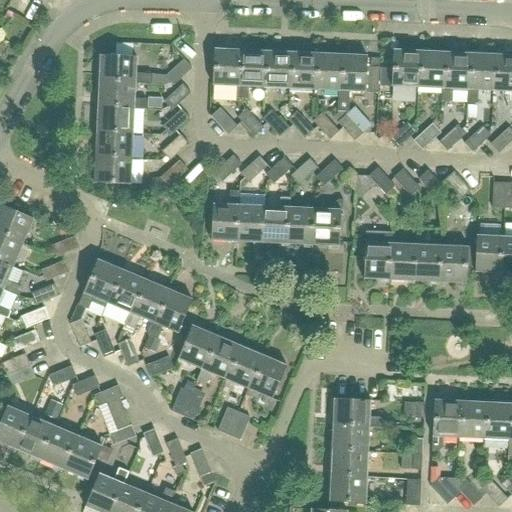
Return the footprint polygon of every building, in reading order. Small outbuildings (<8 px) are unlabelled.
[(115,44),(114,56),(137,57),(137,45),(115,44)] [(238,88),(240,51),(214,50),(212,87),(237,88),(238,88)] [(417,89),(419,51),(392,50),(391,69),(390,87),(417,89)] [(263,89),(265,52),(240,51),(238,88),(237,88),(237,99),(248,99),(248,89),(263,89)] [(442,90),(444,53),(419,51),(417,89),(441,90),(442,90)] [(265,52),(263,89),(288,90),(290,53),(265,52)] [(314,91),(315,54),(290,53),(288,90),(314,91)] [(468,91),(469,54),(444,53),(442,90),(441,90),(441,101),(452,102),(452,90),(467,91),(468,91)] [(339,93),(341,55),(315,54),(314,91),(338,93),(339,93)] [(493,92),(494,55),(469,54),(468,91),(467,91),(467,103),(477,104),(478,92),(493,92)] [(379,68),(366,68),(367,56),(341,55),(339,93),(338,93),(337,111),(349,111),(349,93),(378,94),(379,68)] [(511,56),(494,55),(493,92),(511,93),(511,56)] [(99,56),(98,82),(135,84),(135,83),(151,84),(152,74),(136,73),(137,57),(99,56)] [(173,86),(179,81),(192,69),(183,59),(164,76),(173,86)] [(380,87),(390,87),(391,69),(381,68),(380,87)] [(152,75),(151,85),(164,85),(171,83),(164,76),(152,75)] [(135,99),(135,84),(98,82),(97,107),(134,109),(145,110),(146,100),(135,99)] [(172,111),(177,106),(191,94),(182,85),(164,102),(172,111)] [(133,135),(134,109),(97,107),(96,133),(133,135)] [(221,109),(211,117),(227,136),(237,127),(221,109)] [(237,118),(242,123),(254,137),(263,128),(246,109),(237,118)] [(171,136),(177,132),(190,120),(181,110),(163,127),(171,136)] [(262,119),(267,125),(279,138),(289,130),(271,111),(262,119)] [(287,120),(293,126),(304,139),(314,131),(297,112),(287,120)] [(312,122),(318,127),(330,140),(339,132),(322,113),(312,122)] [(337,122),(343,129),(354,141),(363,133),(346,114),(337,122)] [(407,123),(388,140),(396,150),(415,132),(407,123)] [(432,124),(413,141),(421,150),(440,133),(432,124)] [(457,125),(438,142),(446,151),(465,134),(457,125)] [(483,126),(463,143),(472,153),(491,136),(483,126)] [(511,131),(508,127),(489,145),(498,154),(511,141),(511,131)] [(132,160),(133,135),(96,133),(95,158),(132,160)] [(170,161),(175,157),(189,145),(180,135),(161,152),(170,161)] [(233,155),(214,172),(223,182),(242,165),(233,155)] [(248,183),(267,166),(259,157),(240,174),(248,183)] [(131,186),(132,160),(95,158),(93,184),(131,186)] [(273,184),(293,167),(284,158),(265,175),(273,184)] [(299,186),(318,169),(309,159),(290,176),(299,186)] [(324,187),(343,170),(334,160),(315,177),(324,187)] [(187,170),(179,161),(160,178),(169,187),(187,170)] [(394,187),(390,182),(377,168),(368,177),(385,196),(394,187)] [(419,188),(414,183),(402,170),(393,178),(410,196),(419,188)] [(444,189),(440,184),(428,171),(418,179),(435,198),(444,189)] [(470,190),(457,175),(453,172),(444,180),(461,199),(470,190)] [(491,208),(503,209),(505,184),(493,183),(491,208)] [(511,184),(505,184),(503,209),(511,209),(511,184)] [(212,205),(212,206),(210,242),(237,243),(239,206),(240,206),(240,192),(230,191),(229,206),(212,205)] [(264,207),(262,244),(288,245),(289,208),(290,208),(290,198),(280,197),(279,208),(264,207)] [(330,210),(314,209),(313,246),(339,247),(340,210),(343,210),(343,200),(338,200),(330,206),(330,210)] [(0,233),(24,243),(34,219),(0,205),(0,233)] [(239,206),(237,243),(262,244),(264,207),(240,206),(239,206)] [(289,208),(288,245),(313,246),(314,209),(290,208),(289,208)] [(389,282),(391,244),(392,233),(365,232),(363,280),(389,282)] [(0,261),(14,267),(24,243),(0,233),(0,261)] [(501,275),(502,238),(476,236),(474,274),(501,275)] [(80,249),(75,237),(51,246),(56,258),(80,249)] [(511,237),(502,238),(501,275),(511,275),(511,237)] [(416,245),(391,244),(389,282),(415,283),(416,245)] [(441,246),(416,245),(415,283),(440,284),(441,246)] [(468,247),(441,246),(440,284),(466,285),(468,247)] [(106,304),(120,270),(97,260),(78,306),(88,310),(92,299),(106,304)] [(8,280),(14,267),(0,261),(0,288),(4,290),(19,296),(23,287),(8,280)] [(46,282),(53,280),(69,273),(65,262),(41,271),(46,282)] [(145,280),(120,270),(106,304),(128,314),(131,315),(145,280)] [(153,324),(168,289),(145,280),(131,315),(128,314),(124,325),(134,329),(139,318),(152,323),(153,324)] [(59,296),(55,285),(32,294),(36,305),(59,296)] [(0,299),(4,290),(0,288),(0,314),(18,322),(20,316),(10,312),(6,308),(0,305),(0,299)] [(153,324),(152,323),(147,335),(157,339),(162,328),(178,334),(193,300),(168,289),(153,324)] [(50,319),(45,307),(22,317),(26,329),(50,319)] [(82,320),(70,325),(79,348),(91,344),(82,320)] [(201,370),(216,336),(192,326),(177,360),(201,370)] [(40,342),(36,331),(12,340),(16,352),(40,342)] [(94,335),(97,342),(104,359),(115,354),(105,331),(94,335)] [(224,380),(239,346),(216,336),(201,370),(196,382),(205,386),(210,374),(224,380)] [(127,368),(138,364),(129,341),(118,345),(127,368)] [(248,390),(262,356),(239,346),(224,380),(248,390)] [(2,364),(7,375),(30,366),(26,354),(2,364)] [(248,390),(272,400),(286,366),(262,356),(248,390)] [(169,357),(146,366),(150,378),(173,369),(169,357)] [(35,377),(30,366),(7,375),(11,386),(35,377)] [(53,387),(77,378),(72,367),(49,376),(53,387)] [(76,397),(100,388),(95,376),(72,385),(76,397)] [(118,386),(101,393),(95,395),(99,407),(103,406),(114,432),(131,426),(120,399),(123,398),(118,386)] [(181,388),(172,409),(171,411),(182,416),(192,393),(181,388)] [(192,393),(182,416),(193,421),(203,398),(192,393)] [(371,401),(368,401),(334,399),(332,426),(369,428),(380,429),(381,418),(370,418),(371,401)] [(458,439),(460,402),(433,400),(431,438),(432,438),(431,451),(437,451),(442,447),(442,438),(458,439)] [(485,403),(460,402),(458,439),(484,440),(485,403)] [(423,419),(424,403),(415,403),(414,419),(423,419)] [(509,441),(511,404),(485,403),(484,440),(509,441)] [(7,406),(0,422),(0,443),(17,451),(31,416),(7,406)] [(228,436),(238,413),(227,408),(217,431),(228,436)] [(228,436),(240,441),(250,418),(238,413),(228,436)] [(31,416),(17,451),(40,461),(55,426),(31,416)] [(55,426),(40,461),(63,471),(78,436),(55,426)] [(132,426),(131,426),(114,432),(108,435),(113,446),(137,437),(132,426)] [(368,453),(369,428),(332,426),(331,451),(368,453)] [(164,453),(161,446),(155,430),(143,434),(152,458),(164,453)] [(78,436),(63,471),(88,481),(102,447),(78,436)] [(187,463),(184,457),(177,439),(166,444),(176,468),(187,463)] [(413,439),(412,455),(421,456),(422,439),(413,439)] [(211,473),(202,450),(190,454),(199,478),(211,473)] [(367,478),(368,453),(331,451),(330,476),(367,478)] [(421,470),(421,456),(412,455),(401,455),(401,470),(421,470)] [(84,508),(93,511),(110,511),(123,484),(124,484),(129,472),(119,468),(114,480),(99,474),(84,508)] [(365,504),(367,478),(330,476),(328,502),(365,504)] [(447,505),(460,493),(456,487),(460,483),(457,479),(439,478),(429,486),(447,505)] [(465,479),(460,483),(456,487),(460,493),(473,506),(482,498),(465,479)] [(405,506),(410,506),(419,507),(420,481),(406,480),(405,506)] [(481,489),(486,494),(498,508),(507,499),(490,480),(481,489)] [(110,511),(140,511),(148,494),(124,484),(123,484),(110,511)] [(160,500),(148,494),(140,511),(166,511),(170,504),(169,503),(174,491),(165,488),(160,500)]
